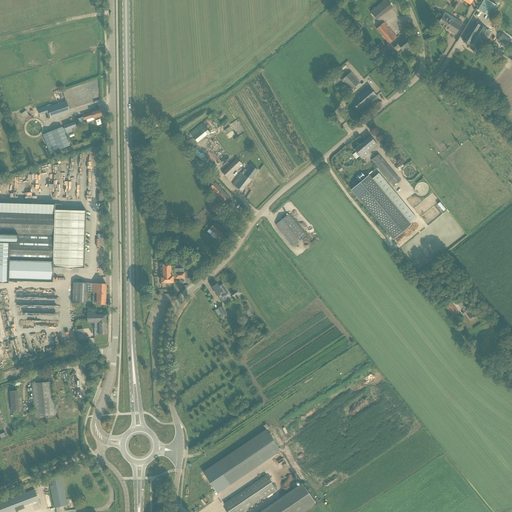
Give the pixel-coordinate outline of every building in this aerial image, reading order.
[(385,0),(384,0),(381,2),(370,12),(376,20),(392,7),(385,0)] [(483,0),(477,10),(490,17),(497,6),(486,0),(483,0)] [(445,12),(440,19),(438,24),(456,35),(463,23),(445,12)] [(357,19),(350,25),(356,32),(363,26),(357,19)] [(474,22),(466,35),(463,39),(476,47),(483,35),(487,38),(491,32),(474,22)] [(384,23),(380,26),(376,29),(389,44),(396,38),(384,23)] [(502,34),(497,40),(501,43),(502,43),(507,46),(511,40),(502,34)] [(404,38),(396,44),(395,42),(392,46),(396,50),(399,47),(403,52),(410,45),(404,38)] [(374,48),(383,59),(389,54),(380,43),(374,48)] [(357,79),(351,72),(341,80),(350,91),(360,83),(357,79)] [(337,75),(331,79),(334,84),(341,80),(337,75)] [(505,77),(492,94),(497,98),(510,81),(505,77)] [(350,102),(356,108),(359,111),(377,96),(368,86),(357,96),(360,99),(357,102),(354,99),(350,102)] [(66,101),(47,107),(47,105),(37,109),(39,114),(48,111),(51,119),(70,113),(66,101)] [(79,123),(84,121),(85,123),(94,120),(94,119),(102,116),(99,109),(95,111),(91,112),(82,115),(83,117),(78,119),(79,123)] [(22,114),(25,119),(30,116),(27,110),(22,114)] [(74,122),(64,126),(67,134),(72,132),(71,129),(76,127),(74,122)] [(197,143),(210,133),(202,123),(189,133),(197,143)] [(62,127),(42,135),(50,153),(58,149),(58,150),(70,146),(62,127)] [(224,130),(229,139),(235,135),(229,127),(224,130)] [(354,149),(357,153),(362,159),(368,154),(378,146),(369,136),(354,149)] [(216,140),(208,146),(222,164),(230,157),(216,140)] [(371,160),(392,185),(399,179),(379,154),(371,160)] [(241,160),(239,161),(237,159),(222,173),(227,178),(242,164),(242,165),(244,163),(241,160)] [(232,185),(238,189),(242,192),(258,171),(250,165),(246,170),(245,169),(242,173),(241,173),(232,185)] [(379,173),(372,179),(369,175),(351,190),(393,240),(410,225),(409,223),(416,218),(379,173)] [(222,203),(228,197),(215,183),(209,188),(222,203)] [(438,204),(443,211),(446,209),(441,202),(438,204)] [(0,203),(0,282),(8,283),(8,280),(53,282),(53,267),(84,268),(86,211),(55,210),(55,209),(55,204),(55,205),(0,203)] [(276,225),(279,228),(293,246),(306,236),(289,214),(276,225)] [(214,222),(209,229),(213,232),(211,235),(217,239),(219,236),(224,230),(220,227),(214,222)] [(224,235),(226,237),(229,240),(232,236),(227,232),(224,235)] [(166,264),(161,264),(161,283),(173,282),(173,279),(188,278),(188,273),(188,272),(184,272),(184,268),(173,269),(173,266),(170,266),(170,264),(166,264)] [(74,287),(73,303),(85,303),(86,293),(86,283),(74,282),(74,287)] [(93,283),(93,288),(92,304),(100,304),(105,305),(106,284),(93,283)] [(211,287),(214,291),(217,295),(219,293),(220,295),(219,296),(221,300),(224,300),(226,299),(226,297),(226,296),(229,294),(223,284),(219,287),(217,283),(211,287)] [(235,298),(242,293),(238,287),(230,292),(235,298)] [(450,302),(449,303),(445,306),(453,316),(458,312),(450,302)] [(222,306),(217,308),(214,310),(218,316),(221,315),(222,316),(226,314),(222,306)] [(471,320),(475,316),(469,310),(465,314),(471,320)] [(87,323),(94,323),(95,328),(98,328),(98,334),(107,334),(106,314),(95,313),(95,311),(87,311),(87,323)] [(32,383),(32,388),(35,417),(54,415),(52,382),(32,383)] [(9,391),(10,396),(11,411),(13,411),(13,415),(18,414),(17,391),(9,391)] [(229,485),(280,451),(266,429),(215,464),(229,485)] [(61,475),(48,478),(54,508),(67,505),(65,498),(61,475)] [(229,511),(242,511),(276,490),(266,475),(225,503),(224,503),(229,511)] [(260,511),(300,511),(315,503),(302,484),(260,511)] [(34,489),(0,501),(0,511),(13,511),(39,503),(34,489)] [(71,497),(67,498),(69,510),(74,509),(75,508),(74,505),(73,505),(71,497)]
